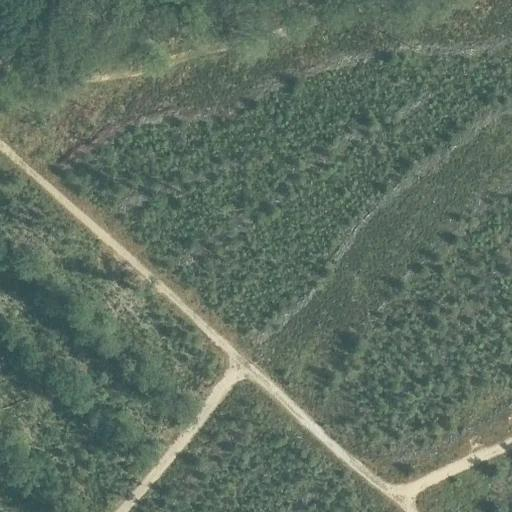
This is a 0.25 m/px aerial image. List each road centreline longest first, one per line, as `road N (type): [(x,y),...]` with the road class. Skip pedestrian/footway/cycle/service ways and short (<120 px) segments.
road 1 (track): [(0,148),(413,511)]
road 2 (track): [(122,511),(252,370)]
road 3 (track): [(511,441),(393,494)]
